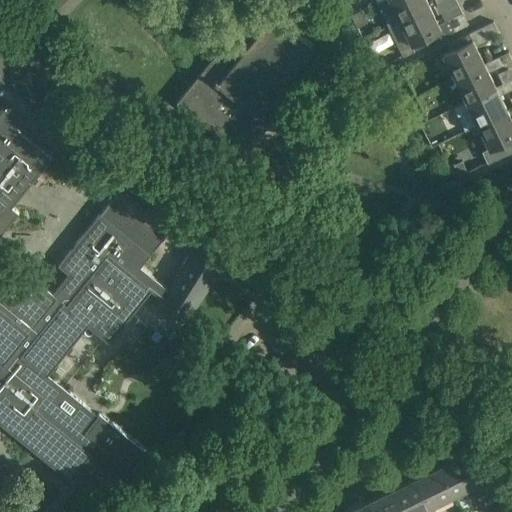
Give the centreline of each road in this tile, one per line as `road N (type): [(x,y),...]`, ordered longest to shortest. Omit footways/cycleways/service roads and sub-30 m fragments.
road 1 (residential): [(410,339),(0,21)]
road 2 (unclassified): [(274,511),(410,339)]
road 3 (unclassified): [(410,339),(511,206)]
road 4 (residential): [(511,422),(410,339)]
